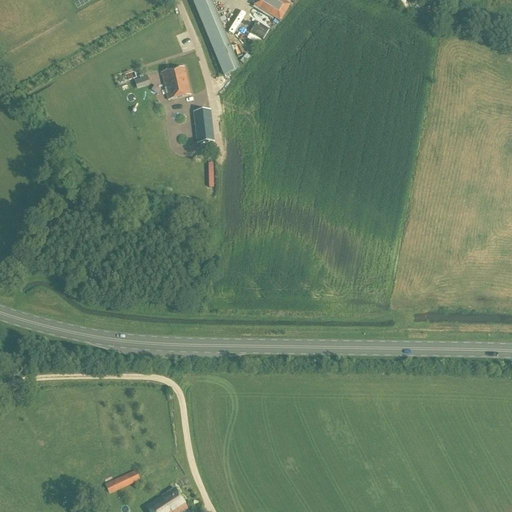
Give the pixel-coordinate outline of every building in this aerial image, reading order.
[(223,76),(238,70),(208,0),(192,0),(191,0),(223,76)] [(290,5),(281,0),(256,0),(253,6),(280,22),(290,5)] [(248,30),(255,38),(263,30),(256,23),(248,30)] [(227,29),(232,39),(236,37),(232,27),(227,29)] [(240,56),(245,54),(239,42),(234,44),(240,56)] [(166,100),(189,95),(183,68),(161,72),(166,100)] [(178,118),(167,125),(172,131),(182,124),(178,118)] [(210,119),(194,121),(197,152),(213,151),(210,119)] [(156,134),(153,157),(166,159),(169,135),(156,134)] [(174,157),(171,180),(184,181),(187,158),(174,157)] [(117,491),(136,482),(132,473),(113,482),(117,491)] [(182,511),(188,509),(174,488),(161,497),(146,507),(148,511),(182,511)]
